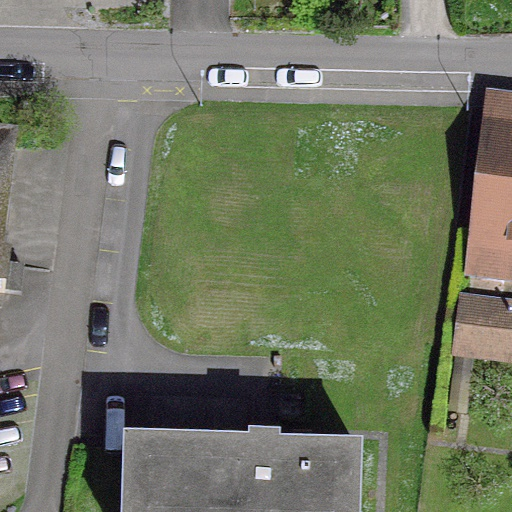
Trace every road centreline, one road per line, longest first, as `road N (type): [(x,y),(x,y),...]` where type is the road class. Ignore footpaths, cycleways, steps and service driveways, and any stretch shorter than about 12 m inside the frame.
road 1 (residential): [(0,64),(511,63)]
road 2 (unknown): [(103,66),(43,511)]
